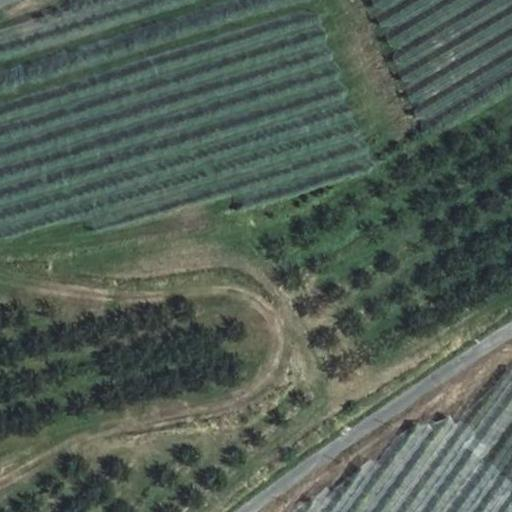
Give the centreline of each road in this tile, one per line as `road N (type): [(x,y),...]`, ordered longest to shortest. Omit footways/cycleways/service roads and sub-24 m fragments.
road 1 (track): [(0,276),(95,293),(231,296),(270,319),(276,368),(242,398),(160,418),(0,496)]
road 2 (unclassified): [(511,337),(255,511)]
